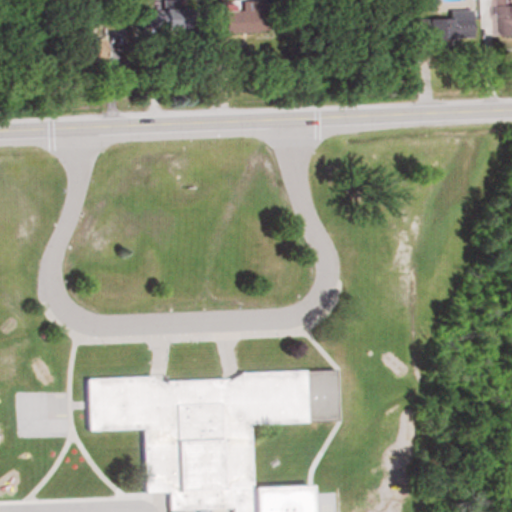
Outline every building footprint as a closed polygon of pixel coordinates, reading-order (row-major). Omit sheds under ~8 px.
[(115,27),(114,0),(95,0),(96,27),(115,27)] [(262,0),(236,0),(237,10),(217,10),(218,32),(263,32),(262,0)] [(493,0),(494,33),(511,32),(511,5),(509,5),(509,0),(493,0)] [(468,38),(468,9),(446,9),(446,18),(410,18),(410,38),(468,38)] [(100,62),(100,39),(65,39),(65,62),(100,62)] [(220,59),(220,40),(204,40),(204,59),(220,59)] [(136,488),(133,425),(80,427),(78,375),(142,373),(158,381),(157,377),(217,375),(217,379),(233,369),(326,366),(327,418),(241,421),(243,483),(298,481),(298,511),(223,511),(223,504),(162,506),(161,487),(136,488)]
